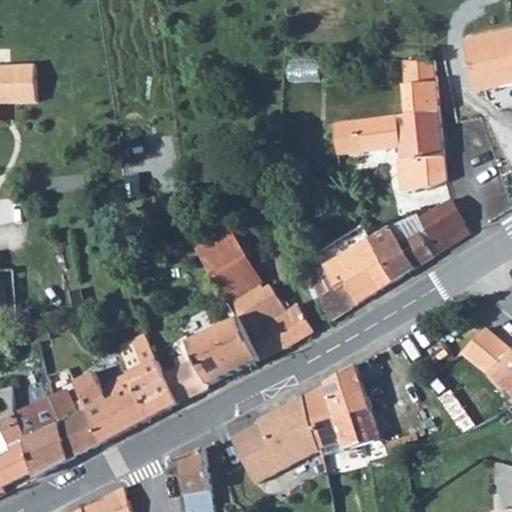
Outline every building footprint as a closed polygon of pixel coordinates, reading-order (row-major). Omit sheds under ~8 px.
[(476,94),(511,85),(511,30),(465,40),(476,94)] [(357,123),(362,153),(402,148),(403,160),(399,160),(404,192),(433,188),(449,181),(437,61),(405,62),(408,115),(400,116),(400,117),(357,123)] [(37,66),(0,67),(0,104),(39,103),(37,66)] [(453,201),(421,219),(441,253),(472,234),(453,201)] [(392,226),(370,239),(396,282),(441,253),(421,219),(419,215),(392,226)] [(196,249),(232,306),(248,297),(252,304),(267,294),(265,290),(268,288),(231,227),(196,249)] [(370,239),(324,267),(337,291),(349,286),(361,304),(396,282),(370,239)] [(324,267),(306,277),(317,301),(337,291),(324,267)] [(0,308),(3,309),(4,324),(19,323),(16,271),(1,271),(0,268),(0,308)] [(248,297),(232,306),(239,320),(262,360),(286,348),(288,349),(316,331),(300,305),(289,312),(273,286),(271,286),(268,288),(265,290),(267,294),(252,304),(248,297)] [(337,291),(317,301),(330,323),(361,304),(349,286),(337,291)] [(82,290),(71,293),(78,317),(89,315),(82,290)] [(190,390),(199,395),(211,389),(213,384),(262,360),(239,320),(192,341),(190,337),(178,343),(185,356),(176,360),(190,390)] [(49,328),(39,332),(42,343),(53,340),(49,328)] [(511,349),(489,329),(463,353),(484,371),(511,352),(511,349)] [(39,332),(31,334),(33,346),(42,343),(39,332)] [(121,347),(131,373),(152,419),(180,405),(147,335),(121,347)] [(511,352),(484,371),(488,374),(503,393),(508,388),(511,392),(511,352)] [(359,367),(327,386),(349,450),(383,440),(359,367)] [(77,383),(85,400),(104,444),(152,419),(131,373),(104,388),(96,373),(77,383)] [(327,386),(306,398),(321,451),(325,457),(349,450),(327,386)] [(0,496),(8,492),(5,487),(34,473),(17,414),(15,387),(0,390),(0,398),(2,398),(2,421),(0,422),(0,423),(4,433),(0,434),(0,496)] [(69,392),(52,399),(73,460),(104,444),(85,400),(75,405),(69,392)] [(258,484),(321,451),(306,398),(261,422),(263,425),(234,439),(258,484)] [(52,399),(17,414),(34,473),(37,479),(73,460),(52,399)] [(216,511),(207,450),(183,462),(191,511),(216,511)] [(132,511),(127,489),(81,511),(132,511)]
